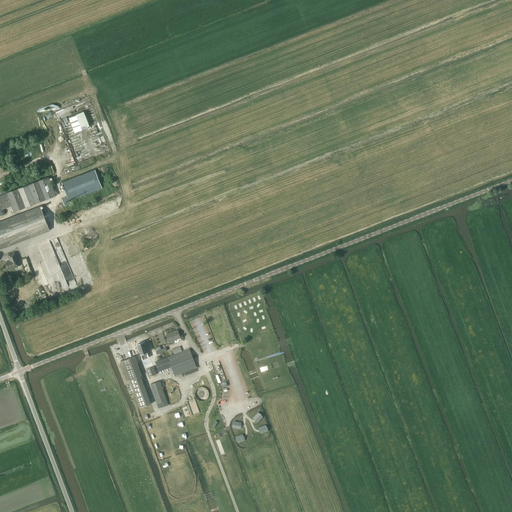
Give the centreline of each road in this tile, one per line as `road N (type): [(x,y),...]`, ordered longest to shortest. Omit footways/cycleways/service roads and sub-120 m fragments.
road 1 (track): [(237,511),(206,426),(214,394),(208,374),(175,311)]
road 2 (unclassified): [(19,371),(175,311)]
road 3 (track): [(127,329),(156,410),(180,403),(206,371)]
road 4 (unclassified): [(72,511),(19,371)]
